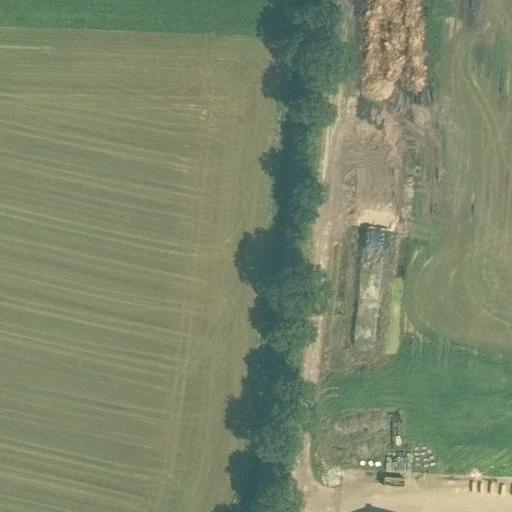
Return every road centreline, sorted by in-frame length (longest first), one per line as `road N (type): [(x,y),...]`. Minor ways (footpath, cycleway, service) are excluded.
road 1 (track): [(300,501),(334,0)]
road 2 (track): [(490,501),(300,501),(292,511)]
